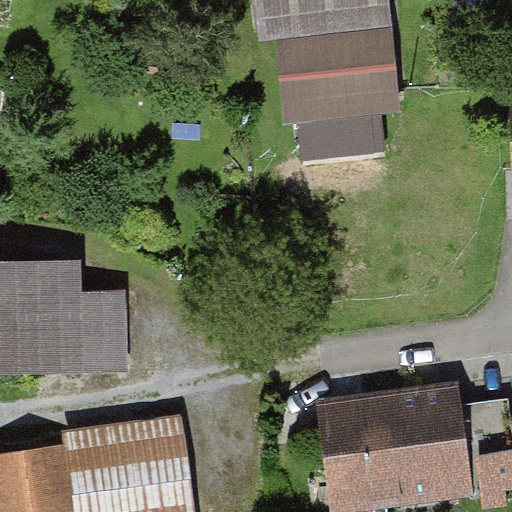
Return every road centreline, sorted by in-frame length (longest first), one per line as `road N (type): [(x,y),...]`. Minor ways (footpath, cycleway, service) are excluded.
road 1 (track): [(281,365),(102,404),(0,411)]
road 2 (residential): [(511,333),(281,365)]
